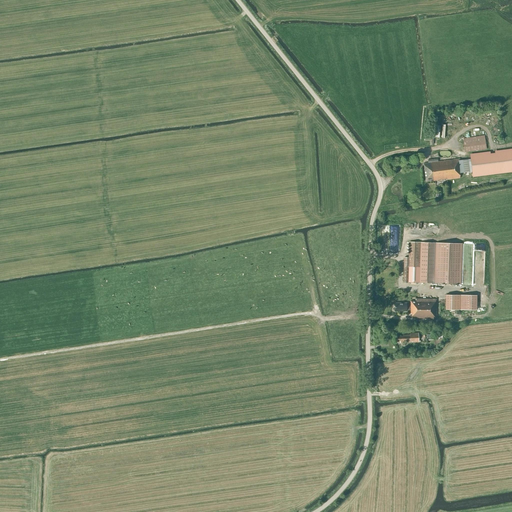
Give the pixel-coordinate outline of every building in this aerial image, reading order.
[(445,138),(445,127),(438,126),(437,138),(445,138)] [(465,153),(479,150),(486,149),(484,135),(463,139),(465,153)] [(459,172),(471,170),(472,176),(511,170),(511,149),(495,152),(495,153),(491,153),(491,152),(470,155),(470,160),(458,161),(458,159),(438,162),(438,159),(428,160),(428,163),(424,164),(426,182),(447,179),(447,180),(460,178),(459,172)] [(407,258),(402,257),(402,282),(459,283),(460,243),(407,242),(407,258)] [(445,310),(459,310),(460,295),(454,295),(445,295),(445,310)] [(476,310),(476,295),(460,295),(460,310),(476,310)] [(436,319),(436,299),(415,299),(415,301),(410,301),(410,304),(406,304),(406,303),(394,303),(394,311),(406,311),(406,310),(410,310),(410,314),(411,314),(411,319),(436,319)] [(418,342),(418,333),(410,334),(410,335),(403,335),(403,336),(396,337),(396,342),(400,342),(400,343),(418,342)]
